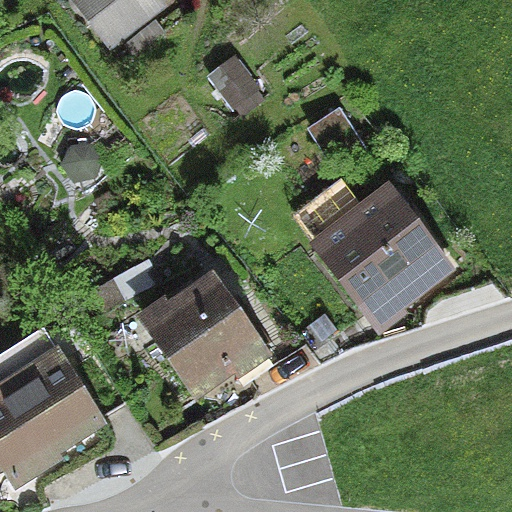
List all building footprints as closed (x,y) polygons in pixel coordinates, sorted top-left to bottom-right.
[(79,0),(74,4),(106,44),(161,0),(79,0)] [(235,63),(211,82),(236,112),(260,94),(235,63)] [(339,112),(310,133),(324,152),(353,132),(339,112)] [(394,194),(314,256),(372,330),(452,268),(394,194)] [(219,280),(139,334),(190,410),(270,356),(219,280)] [(59,353),(0,392),(0,489),(4,496),(108,427),(59,353)]
